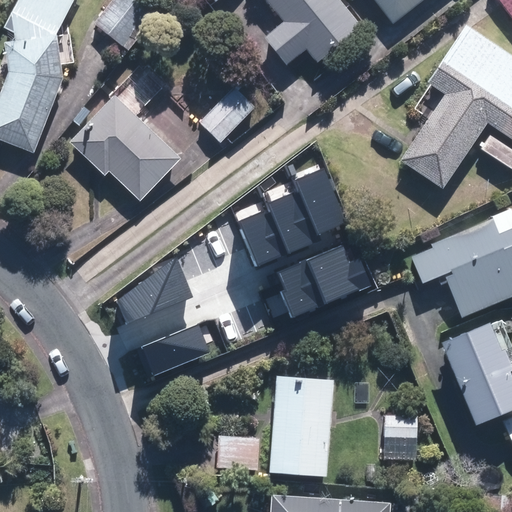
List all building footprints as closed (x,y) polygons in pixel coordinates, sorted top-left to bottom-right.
[(19,0),(5,28),(14,32),(16,40),(4,42),(9,70),(0,93),(0,138),(34,152),(62,77),(55,34),(72,0),(19,0)] [(151,8),(141,0),(113,0),(96,22),(122,43),(151,8)] [(358,27),(336,0),(266,0),(284,22),(266,36),(287,62),(305,48),(316,61),(358,27)] [(374,0),(393,23),(421,0),(374,0)] [(511,0),(498,0),(511,17),(511,0)] [(511,57),(465,26),(428,83),(446,95),(404,157),(443,183),(485,121),(511,138),(511,57)] [(233,89),(200,122),(219,142),(252,109),(233,89)] [(178,158),(114,96),(71,140),(105,173),(109,169),(138,198),(178,158)] [(295,181),(318,235),(345,224),(323,170),(295,181)] [(269,204),(290,253),(315,242),(294,193),(269,204)] [(240,222),(259,265),(286,254),(267,210),(240,222)] [(445,272),(463,315),(511,294),(511,228),(497,235),(491,220),(431,245),(432,248),(411,256),(422,281),(445,272)] [(308,261),(327,303),(369,285),(358,260),(350,263),(342,246),(308,261)] [(117,300),(127,323),(192,296),(175,257),(117,300)] [(281,293),(292,318),(327,303),(308,261),(279,272),(287,291),(281,293)] [(511,380),(488,322),(440,342),(473,423),(511,407),(511,380)] [(198,325),(144,348),(156,375),(210,353),(198,325)] [(325,475),(332,380),(276,376),(269,470),(325,475)] [(415,417),(384,416),(384,460),(415,460),(415,417)] [(388,511),(389,502),(284,495),(282,511),(388,511)]
